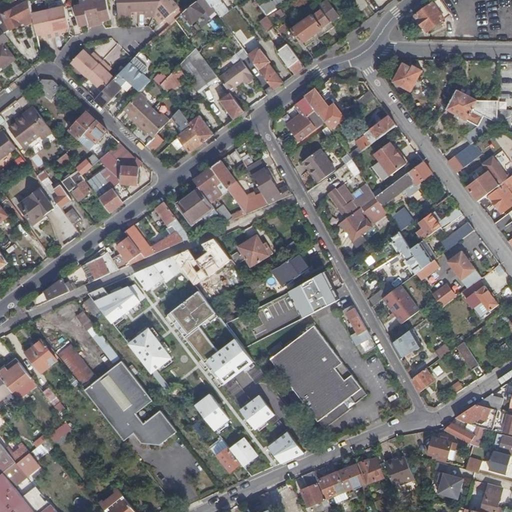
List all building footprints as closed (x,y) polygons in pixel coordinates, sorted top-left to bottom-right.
[(28,0),(20,0),(0,11),(0,29),(3,33),(19,24),(18,22),(32,14),(32,13),(28,0)] [(94,24),(87,0),(77,0),(78,4),(74,5),(78,24),(87,22),(88,26),(94,24)] [(87,0),(94,24),(100,23),(101,24),(101,19),(109,17),(104,0),(87,0)] [(136,11),(135,0),(113,0),(115,18),(129,18),(129,12),(136,11)] [(159,0),(135,0),(136,11),(142,11),(143,17),(152,17),(159,0)] [(178,7),(172,0),(159,0),(152,17),(158,24),(163,20),(168,25),(175,19),(181,14),(176,8),(178,7)] [(215,9),(208,0),(197,0),(182,13),(191,23),(205,12),(208,16),(215,9)] [(208,0),(215,9),(218,12),(220,16),(229,10),(221,0),(208,0)] [(281,23),(276,27),(286,40),(292,36),(293,37),(297,38),(299,36),(306,46),(335,27),(331,22),(341,16),(329,0),(328,0),(321,6),(323,9),(293,28),(292,27),(286,31),(281,23)] [(442,0),(434,0),(413,15),(425,32),(433,26),(451,12),(442,0)] [(70,27),(66,5),(49,9),(55,36),(62,34),(61,29),(70,27)] [(32,14),(36,34),(46,32),(47,37),(55,36),(49,9),(32,13),(32,14)] [(218,12),(215,9),(208,16),(210,19),(218,12)] [(276,9),(266,14),(272,22),(280,16),(276,9)] [(181,14),(175,19),(189,37),(197,30),(191,23),(182,13),(181,14)] [(2,45),(7,40),(3,33),(0,29),(0,66),(3,63),(5,66),(13,59),(2,45)] [(241,29),(233,34),(238,41),(246,36),(241,29)] [(296,73),(305,66),(288,43),(278,51),(296,73)] [(197,90),(199,92),(219,78),(198,51),(196,47),(178,65),(187,77),(197,90)] [(275,89),(284,82),(269,63),(271,61),(261,48),(250,56),(275,89)] [(72,64),(86,77),(88,76),(100,62),(96,58),(93,61),(83,52),(72,64)] [(427,59),(415,59),(412,66),(403,62),(394,80),(412,89),(427,59)] [(231,92),(231,93),(237,88),(236,86),(244,80),(246,81),(254,75),(242,60),(219,78),(231,92)] [(88,76),(102,91),(113,79),(107,73),(103,69),(106,65),(102,61),(100,62),(88,76)] [(95,99),(104,108),(123,88),(122,87),(129,79),(142,90),(151,80),(130,61),(113,79),(102,91),(95,99)] [(187,77),(178,65),(168,76),(161,84),(168,92),(187,77)] [(247,83),(255,77),(254,75),(246,81),(247,83)] [(42,79),(35,85),(49,99),(60,87),(52,79),(42,79)] [(321,94),(316,87),(307,94),(320,114),(330,107),(321,94)] [(357,97),(363,105),(376,95),(370,87),(357,97)] [(457,90),(453,98),(499,123),(499,100),(477,100),(457,90)] [(321,94),(330,107),(332,109),(336,106),(324,91),(321,94)] [(127,116),(137,126),(153,109),(146,101),(148,99),(140,92),(124,109),(129,114),(127,116)] [(235,119),(245,111),(231,93),(231,92),(220,100),(235,119)] [(307,94),(297,101),(304,111),(286,123),(298,139),(325,119),(320,114),(307,94)] [(453,98),(448,108),(477,124),(466,134),(472,143),(499,123),(453,98)] [(51,130),(31,105),(21,113),(23,116),(7,128),(21,146),(38,133),(41,137),(51,130)] [(154,137),(158,133),(170,120),(162,112),(159,114),(153,109),(137,126),(146,134),(149,132),(154,137)] [(183,134),(179,138),(190,152),(205,141),(190,122),(180,109),(174,116),(180,123),(177,126),(183,134)] [(97,121),(87,112),(70,130),(79,139),(85,133),(97,121)] [(357,147),(360,151),(397,123),(390,114),(371,128),(371,129),(354,141),(357,147)] [(205,141),(215,133),(201,115),(190,122),(205,141)] [(174,116),(172,118),(177,126),(180,123),(174,116)] [(108,131),(97,121),(85,133),(96,143),(108,131)] [(340,129),(336,123),(330,128),(334,133),(340,129)] [(331,131),(327,125),(322,129),(326,135),(331,131)] [(0,159),(15,148),(2,130),(0,131),(0,159)] [(148,143),(154,149),(154,150),(164,139),(158,133),(154,137),(148,143)] [(132,153),(120,143),(109,152),(120,165),(132,153)] [(166,163),(179,151),(172,143),(159,155),(166,163)] [(407,165),(399,153),(391,143),(375,154),(382,163),(391,175),(407,165)] [(349,154),(352,158),(360,151),(357,147),(349,154)] [(303,160),(318,182),(335,169),(320,149),(303,160)] [(463,150),(449,161),(457,172),(472,162),(463,150)] [(401,151),(399,153),(407,165),(409,163),(401,151)] [(65,152),(56,160),(62,168),(71,160),(65,152)] [(120,165),(109,152),(99,160),(109,172),(97,182),(106,194),(113,189),(121,183),(138,184),(138,168),(143,164),(132,153),(120,165)] [(81,165),(86,171),(99,160),(94,155),(81,165)] [(246,168),(247,169),(254,164),(249,156),(242,161),(244,163),(246,168)] [(468,187),(478,200),(488,192),(511,175),(509,173),(507,174),(493,156),(484,163),(490,171),(468,187)] [(352,158),(347,161),(355,174),(360,171),(352,158)] [(123,202),(113,189),(106,194),(97,182),(109,172),(99,160),(86,171),(82,174),(85,178),(102,201),(110,211),(123,202)] [(221,181),(232,196),(241,189),(228,172),(220,160),(211,167),(221,181)] [(261,192),(269,205),(292,195),(287,186),(278,189),(261,160),(254,164),(247,169),(254,181),(261,192)] [(386,210),(390,208),(386,202),(404,188),(409,195),(423,185),(420,181),(432,172),(424,160),(377,196),(385,208),(386,210)] [(391,175),(382,163),(379,165),(388,177),(391,175)] [(221,181),(211,167),(193,180),(198,188),(203,194),(221,181)] [(61,182),(67,191),(73,187),(76,191),(73,193),(79,200),(91,191),(82,180),(85,178),(82,174),(77,169),(61,182)] [(511,174),(511,175),(488,192),(490,195),(486,197),(492,204),(495,202),(503,212),(511,204),(511,174)] [(214,209),(222,203),(232,196),(221,181),(203,194),(214,209)] [(51,183),(45,188),(60,207),(71,200),(61,187),(56,191),(51,183)] [(377,196),(368,183),(361,188),(364,192),(354,199),(343,185),(336,190),(335,188),(328,193),(339,207),(337,209),(345,219),(354,213),(359,209),(377,196)] [(210,222),(219,216),(214,209),(203,194),(198,188),(177,204),(192,225),(205,215),(210,222)] [(232,196),(245,215),(269,205),(261,192),(248,198),(241,189),(232,196)] [(39,190),(20,205),(33,224),(53,209),(39,190)] [(385,208),(377,196),(359,209),(363,214),(372,207),(377,213),(385,208)] [(104,216),(110,211),(102,201),(96,206),(104,216)] [(150,249),(154,255),(191,239),(164,201),(155,207),(169,227),(166,229),(171,235),(150,249)] [(219,216),(225,224),(234,220),(222,203),(214,209),(219,216)] [(451,221),(462,213),(457,205),(445,214),(447,215),(451,221)] [(65,214),(74,225),(81,219),(73,208),(65,214)] [(390,208),(386,210),(392,219),(396,216),(390,208)] [(396,216),(392,219),(400,230),(415,220),(407,208),(396,216)] [(345,219),(341,223),(354,240),(355,240),(365,233),(373,226),(366,218),(361,222),(354,213),(345,219)] [(427,231),(430,235),(442,226),(439,221),(432,213),(420,222),(423,226),(419,229),(418,231),(419,232),(420,234),(422,234),(423,234),(427,231)] [(511,220),(508,214),(495,222),(500,230),(511,222),(511,220)] [(439,221),(442,226),(443,227),(451,221),(447,215),(439,221)] [(447,249),(474,229),(470,222),(442,242),(447,249)] [(141,253),(144,259),(154,255),(150,249),(132,225),(124,231),(129,237),(141,253)] [(349,268),(355,277),(383,258),(380,254),(394,244),(400,253),(402,251),(407,259),(405,260),(412,269),(413,268),(416,272),(423,267),(412,248),(400,230),(349,268)] [(370,238),(365,233),(355,240),(359,246),(370,238)] [(258,236),(239,247),(252,267),(258,263),(269,257),(270,256),(274,254),(267,243),(264,245),(258,236)] [(428,236),(412,248),(423,267),(433,260),(424,248),(433,242),(428,236)] [(121,252),(128,262),(141,253),(129,237),(117,246),(121,252)] [(467,287),(480,277),(481,276),(462,250),(448,260),(467,287)] [(111,259),(118,270),(119,269),(128,262),(121,252),(111,259)] [(225,252),(220,254),(229,275),(221,279),(223,283),(243,275),(225,252)] [(82,266),(90,283),(118,270),(111,259),(108,253),(82,266)] [(220,254),(204,261),(213,282),(221,279),(229,275),(220,254)] [(310,269),(299,254),(282,266),(293,281),(310,269)] [(147,269),(135,274),(142,282),(149,291),(158,284),(162,281),(169,290),(172,288),(168,283),(182,273),(189,282),(191,279),(174,257),(161,263),(147,269)] [(272,262),(269,257),(258,263),(261,269),(272,262)] [(423,267),(416,272),(421,279),(440,265),(435,258),(433,260),(423,267)] [(282,266),(269,272),(284,287),(293,281),(282,266)] [(331,268),(289,290),(305,320),(347,298),(331,268)] [(62,277),(32,299),(35,306),(73,290),(68,281),(65,283),(62,277)] [(230,281),(233,289),(247,284),(245,277),(230,281)] [(467,287),(464,289),(475,304),(481,299),(489,310),(499,303),(480,277),(467,287)] [(250,282),(253,288),(260,285),(261,284),(258,278),(250,282)] [(447,283),(433,293),(442,306),(456,295),(447,283)] [(386,295),(382,297),(401,323),(419,310),(400,284),(396,287),(386,295)] [(103,288),(89,294),(93,299),(112,324),(145,298),(135,285),(110,296),(103,288)] [(367,299),(371,306),(382,297),(386,295),(381,289),(367,299)] [(201,292),(170,316),(224,386),(255,361),(243,346),(226,324),(209,303),(201,292)] [(89,294),(82,297),(85,302),(93,299),(89,294)] [(481,299),(475,304),(483,314),(489,310),(481,299)] [(354,305),(345,309),(349,316),(357,311),(356,309),(354,305)] [(84,311),(77,316),(114,362),(121,357),(84,311)] [(357,311),(349,316),(353,323),(350,324),(352,327),(355,326),(358,332),(360,335),(368,330),(361,318),(357,311)] [(272,360),(325,429),(352,409),(351,408),(368,395),(315,327),(284,350),(280,344),(270,352),(274,357),(272,360)] [(128,343),(151,372),(168,393),(170,391),(153,370),(170,356),(147,328),(128,343)] [(392,343),(400,357),(422,346),(412,328),(392,343)] [(357,346),(372,337),(369,332),(368,330),(360,335),(353,339),(357,346)] [(366,353),(377,346),(372,338),(357,346),(362,354),(366,353)] [(42,341),(26,352),(42,373),(58,360),(42,341)] [(470,351),(462,341),(456,346),(463,356),(470,351)] [(438,359),(451,350),(446,343),(434,353),(438,359)] [(71,344),(59,354),(84,385),(96,376),(71,344)] [(477,361),(470,351),(463,356),(470,366),(477,361)] [(0,373),(0,375),(12,391),(20,400),(39,386),(16,357),(6,365),(7,367),(0,373)] [(162,410),(145,423),(137,413),(154,400),(123,361),(85,390),(125,441),(134,433),(142,443),(161,445),(178,431),(162,410)] [(412,379),(419,391),(434,380),(427,368),(412,379)] [(0,401),(11,393),(12,391),(0,375),(0,401)] [(456,393),(464,388),(460,381),(451,386),(456,393)] [(50,388),(44,392),(55,407),(61,402),(50,388)] [(230,419),(211,395),(196,406),(216,431),(219,435),(222,434),(218,429),(230,419)] [(262,395),(243,409),(257,428),(276,413),(262,395)] [(498,410),(501,411),(504,398),(491,395),(476,404),(498,410)] [(65,408),(61,402),(55,407),(59,412),(65,408)] [(476,404),(456,418),(467,422),(480,413),(489,416),(487,422),(478,420),(477,422),(475,421),(474,424),(477,425),(485,427),(493,429),(498,410),(476,404)] [(503,432),(511,434),(511,414),(508,413),(503,432)] [(48,437),(49,438),(53,443),(72,428),(67,422),(48,437)] [(452,423),(445,430),(473,445),(479,446),(482,437),(485,427),(477,425),(473,434),(452,423)] [(485,427),(482,437),(485,438),(487,432),(492,433),(493,429),(485,427)] [(56,447),(57,448),(75,433),(72,428),(53,443),(56,447)] [(205,430),(200,434),(208,445),(214,441),(205,430)] [(301,456),(307,453),(289,430),(270,445),(284,463),(293,459),(301,456)] [(35,443),(38,447),(43,443),(49,438),(48,437),(46,434),(35,443)] [(511,437),(499,434),(495,448),(511,453),(511,437)] [(429,454),(434,455),(446,458),(448,458),(452,442),(434,437),(429,454)] [(49,438),(43,443),(49,452),(56,447),(53,443),(49,438)] [(221,438),(210,447),(217,456),(229,447),(221,438)] [(0,475),(4,473),(17,462),(13,457),(0,440),(0,475)] [(12,455),(13,457),(17,462),(18,463),(24,458),(31,453),(26,447),(25,445),(22,441),(18,445),(21,448),(15,452),(10,446),(7,449),(12,455)] [(458,443),(452,442),(448,458),(453,460),(458,443)] [(29,443),(25,445),(26,447),(31,453),(33,451),(34,450),(29,443)] [(49,452),(43,443),(38,447),(34,450),(33,451),(39,460),(49,452)] [(249,443),(234,454),(242,464),(245,468),(259,456),(249,443)] [(229,447),(217,456),(230,473),(234,470),(236,471),(241,468),(240,465),(242,464),(234,454),(229,447)] [(507,474),(511,455),(495,450),(490,470),(507,474)] [(434,455),(433,460),(445,463),(446,458),(434,455)] [(388,470),(395,487),(415,479),(405,457),(395,461),(395,459),(385,463),(388,470)] [(475,471),(480,472),(483,461),(470,458),(467,469),(475,471)] [(368,460),(359,464),(367,484),(372,482),(374,481),(384,477),(382,472),(379,464),(377,460),(370,463),(368,460)] [(27,476),(17,462),(4,473),(15,486),(27,476)] [(385,463),(384,462),(379,464),(382,472),(388,470),(385,463)] [(357,464),(338,472),(346,491),(365,483),(357,464)] [(313,472),(302,476),(308,487),(301,490),(308,506),(321,501),(325,511),(331,508),(326,499),(324,500),(317,484),(319,483),(313,472)] [(346,491),(338,472),(320,480),(332,507),(350,500),(346,491)] [(447,478),(445,473),(442,472),(439,482),(442,483),(440,493),(459,499),(464,479),(458,477),(457,478),(456,480),(447,478)] [(0,475),(0,511),(35,511),(20,492),(15,486),(4,473),(0,475)] [(33,482),(27,476),(15,486),(20,492),(33,482)] [(501,511),(502,509),(498,508),(503,486),(489,482),(482,508),(489,511),(488,511),(501,511)] [(107,511),(126,498),(120,490),(101,505),(107,511)] [(246,503),(250,511),(264,511),(269,510),(262,495),(246,503)] [(107,511),(136,511),(126,498),(107,511)]
